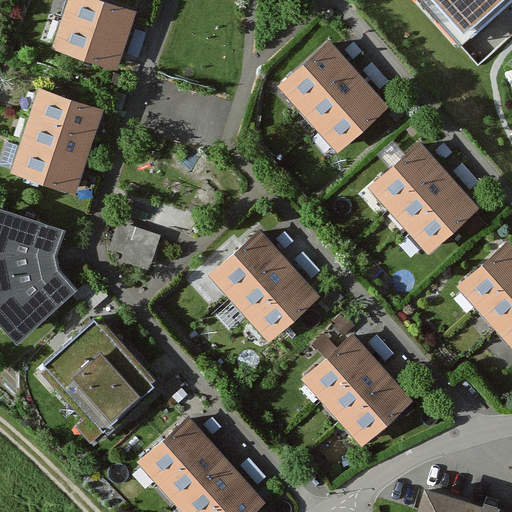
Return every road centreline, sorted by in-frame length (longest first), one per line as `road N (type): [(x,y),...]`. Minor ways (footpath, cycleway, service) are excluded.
road 1 (residential): [(511,430),(480,432),(347,505)]
road 2 (track): [(100,511),(75,479),(0,434)]
